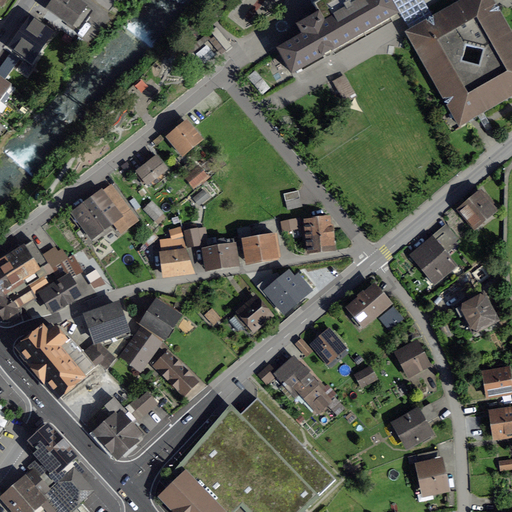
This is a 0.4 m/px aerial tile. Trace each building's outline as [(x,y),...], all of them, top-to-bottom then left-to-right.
[(55,0),(49,9),(79,30),(92,12),(75,0),(55,0)] [(92,0),(109,12),(119,0),(92,0)] [(245,0),(237,12),(253,22),(267,0),(245,0)] [(304,36),(279,50),(292,73),(396,14),(388,0),(366,0),(352,8),(349,4),(344,7),(347,11),(337,17),(329,4),(323,8),(330,21),(324,24),(319,14),(298,26),(304,36)] [(460,126),(511,95),(511,38),(490,0),(466,0),(407,33),(445,100),(444,104),(448,105),(460,126)] [(32,20),(12,48),(30,61),(50,33),(32,20)] [(45,28),(56,36),(61,30),(49,22),(45,28)] [(190,45),(201,57),(214,46),(204,34),(190,45)] [(0,109),(15,89),(0,78),(0,109)] [(344,78),(335,83),(345,101),(354,96),(344,78)] [(171,138),(183,152),(198,140),(186,126),(171,138)] [(459,159),(464,169),(476,160),(471,152),(459,159)] [(156,157),(135,174),(135,175),(138,173),(147,185),(151,181),(154,186),(165,177),(162,173),(166,170),(156,157)] [(180,170),(194,187),(205,177),(191,160),(180,170)] [(101,193),(70,217),(79,229),(82,227),(91,239),(115,220),(123,230),(136,220),(111,187),(102,193),(101,193)] [(197,196),(202,203),(209,197),(203,190),(197,196)] [(288,210),(302,207),(299,191),(284,194),(288,210)] [(481,196),(462,212),(473,226),(493,210),(490,206),(493,203),(485,193),(482,196),(481,196)] [(144,210),(155,220),(162,213),(151,202),(144,210)] [(301,221),(303,240),(310,239),(311,250),(334,247),(333,237),(334,237),(333,226),(328,226),(327,215),(301,221)] [(281,223),(282,231),(302,227),(300,221),(299,221),(299,219),(281,223)] [(184,227),(188,246),(199,244),(195,225),(184,227)] [(238,230),(240,247),(244,246),(247,263),(280,257),(276,237),(252,241),(250,228),(238,230)] [(162,242),(166,277),(175,276),(175,273),(193,271),(186,250),(180,229),(172,231),(174,241),(162,242)] [(450,229),(444,234),(455,247),(461,242),(450,229)] [(444,256),(455,247),(444,234),(433,242),(430,239),(413,253),(431,275),(434,272),(439,279),(453,266),(444,256)] [(202,250),(203,259),(209,258),(210,269),(238,264),(235,247),(239,247),(238,241),(234,242),(234,240),(217,243),(218,247),(202,250)] [(32,298),(31,295),(25,286),(41,276),(42,279),(52,272),(32,242),(0,261),(0,311),(5,318),(8,323),(11,322),(22,316),(17,307),(32,298)] [(69,263),(76,275),(82,271),(75,260),(69,263)] [(286,280),(291,287),(294,285),(304,298),(324,281),(315,269),(299,283),(292,275),(286,280)] [(79,295),(65,271),(45,283),(47,285),(40,289),(42,291),(41,292),(53,311),(79,295)] [(41,276),(25,286),(31,295),(40,289),(47,285),(45,283),(43,279),(42,279),(41,276)] [(496,321),(482,295),(476,298),(472,291),(479,287),(475,281),(462,288),(470,302),(460,307),(461,308),(456,310),(460,317),(465,315),(474,333),(496,321)] [(360,300),(349,309),(355,317),(352,319),(360,328),(389,304),(375,287),(366,295),(363,293),(358,297),(360,300)] [(159,300),(142,325),(162,338),(179,313),(159,300)] [(234,316),(248,335),(269,319),(254,300),(234,316)] [(127,342),(123,338),(130,335),(126,322),(124,323),(119,307),(117,308),(116,304),(87,315),(95,338),(101,336),(103,341),(112,337),(112,335),(116,334),(118,338),(115,342),(119,345),(111,355),(115,358),(127,342)] [(206,316),(213,324),(219,319),(212,311),(206,316)] [(59,397),(95,367),(84,355),(75,344),(65,335),(62,338),(51,325),(44,329),(38,334),(38,333),(18,349),(39,374),(59,397)] [(133,341),(122,356),(142,370),(162,343),(144,330),(135,343),(133,341)] [(313,345),(327,362),(327,364),(329,367),(331,367),(348,353),(329,331),(313,345)] [(296,345),(306,356),(311,351),(301,340),(296,345)] [(97,344),(84,355),(95,367),(99,363),(105,369),(114,359),(97,344)] [(426,365),(415,345),(399,354),(400,357),(397,359),(404,371),(407,369),(409,374),(426,365)] [(151,363),(183,394),(196,381),(169,354),(164,358),(160,354),(151,363)] [(277,375),(276,375),(283,384),(283,385),(285,387),(286,386),(296,396),(302,391),(319,409),(329,400),(316,385),(317,384),(295,359),(277,375)] [(259,375),(267,384),(276,375),(277,375),(270,366),(259,375)] [(356,375),(362,387),(376,380),(370,368),(356,375)] [(486,373),(489,394),(511,390),(511,389),(509,372),(496,374),(495,371),(486,373)] [(137,401),(135,399),(123,410),(113,399),(88,424),(115,455),(117,456),(120,455),(137,441),(135,439),(140,435),(132,426),(156,404),(146,393),(137,401)] [(234,511),(241,505),(247,511),(302,511),(335,480),(257,399),(239,416),(243,420),(232,431),(221,419),(174,473),(181,479),(163,497),(177,511),(234,511)] [(329,405),(337,413),(343,408),(335,400),(329,405)] [(430,434),(424,424),(438,417),(431,404),(397,423),(402,431),(401,432),(408,446),(430,434)] [(507,437),(506,434),(511,433),(511,412),(493,416),(496,438),(507,437)] [(48,490),(58,481),(71,469),(78,463),(73,458),(74,457),(48,427),(31,442),(32,443),(28,447),(48,469),(38,479),(48,490)] [(417,455),(419,462),(440,457),(439,450),(417,455)] [(511,460),(500,463),(501,470),(511,468),(511,460)] [(417,468),(420,486),(424,485),(426,493),(446,488),(441,463),(435,464),(435,461),(421,464),(421,467),(417,468)] [(42,495),(45,499),(54,509),(56,511),(72,511),(80,505),(78,503),(91,492),(77,477),(84,471),(79,466),(73,472),(71,469),(58,481),(48,490),(42,495)] [(50,511),(54,509),(45,499),(42,495),(48,490),(38,479),(33,474),(3,500),(13,511),(50,511)]
